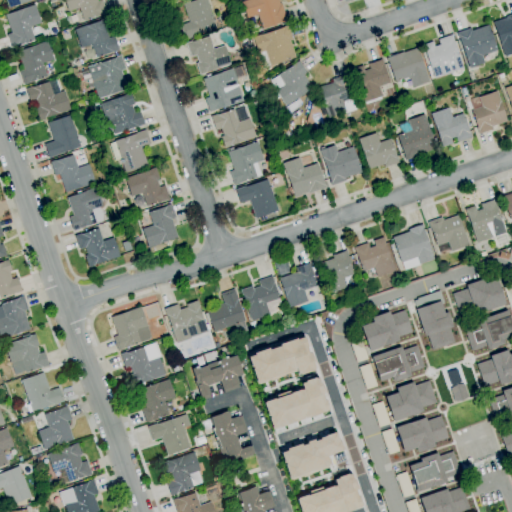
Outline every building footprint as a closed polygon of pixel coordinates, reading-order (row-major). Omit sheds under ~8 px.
[(8,8),(5,0),(31,0),(27,2),(27,4),(23,6),(23,3),(8,8)] [(83,22),(79,8),(68,12),(63,0),(96,0),(97,1),(102,0),(107,14),(83,22)] [(184,40),(180,25),(189,22),(183,4),(195,0),(205,0),(215,28),(194,36),(184,40)] [(262,29),(257,15),(246,19),(243,9),(236,11),(234,4),(246,0),(278,0),(280,6),(282,6),(287,21),(262,29)] [(11,49),(7,35),(11,33),(5,15),(23,9),(23,8),(35,4),(41,23),(30,27),(34,40),(16,46),(16,47),(11,49)] [(511,53),(504,56),(500,45),(492,22),(506,17),(505,16),(511,13),(511,53)] [(96,58),(91,44),(80,48),(74,29),(102,20),(108,38),(114,36),(118,51),(113,52),(96,58)] [(51,37),(47,27),(56,24),(60,33),(51,37)] [(263,68),(258,53),(257,53),(251,38),(284,27),(283,26),(287,25),(293,40),(290,41),(295,58),(286,61),(288,64),(283,66),(281,62),(263,68)] [(468,68),(465,58),(458,38),(456,33),(470,28),(471,31),(488,25),(497,51),(496,51),(498,57),(483,62),(484,63),(468,68)] [(434,78),(429,66),(430,66),(425,52),(424,52),(422,45),(432,42),(434,46),(440,44),(438,40),(452,35),(454,40),(453,41),(463,68),(434,78)] [(199,76),(195,64),(198,63),(196,55),(190,57),(185,43),(191,41),(192,42),(209,36),(213,49),(224,46),(230,64),(204,73),(204,74),(199,76)] [(24,85),(19,71),(23,70),(17,51),(36,45),(47,41),(53,60),(42,64),(47,77),(28,83),(28,84),(24,85)] [(395,82),(388,62),(387,62),(385,58),(403,52),(417,48),(429,82),(412,88),(409,78),(395,82)] [(98,99),(93,88),(90,89),(86,81),(84,82),(80,70),(86,68),(86,67),(94,64),(94,62),(97,61),(98,64),(116,57),(120,55),(125,69),(121,71),(127,89),(98,99)] [(364,102),(360,92),(352,69),(362,66),(364,71),(369,69),(367,64),(382,59),(383,63),(382,63),(389,83),(379,87),(382,96),(364,102)] [(285,106),(275,91),(276,90),(270,81),(278,75),(293,65),(293,64),(298,61),(306,73),(303,75),(312,88),(285,106)] [(209,113),(204,99),(208,97),(202,78),(232,68),(243,101),(223,108),(223,107),(214,111),(209,113)] [(328,118),(327,114),(322,116),(318,106),(323,105),(317,88),(333,82),(332,79),(346,74),(347,79),(353,97),(357,109),(345,114),(345,112),(328,118)] [(39,121),(35,109),(38,108),(35,101),(30,103),(25,89),(31,87),(31,88),(49,82),(53,95),(63,91),(70,109),(44,118),(44,119),(39,121)] [(511,84),(503,87),(511,117),(511,84)] [(478,135),(476,128),(470,111),(482,107),(478,97),(496,91),(500,101),(499,102),(506,121),(491,127),(492,130),(490,131),(489,130),(481,133),(481,134),(478,135)] [(113,134),(111,129),(108,130),(99,104),(130,93),(134,105),(131,106),(134,113),(139,111),(144,125),(137,127),(137,126),(121,132),(113,134)] [(289,113),(285,108),(296,101),(300,106),(289,113)] [(77,110),(75,106),(74,104),(82,102),(84,107),(77,110)] [(441,148),(439,141),(434,126),(433,126),(429,114),(448,107),(451,117),(463,113),(469,133),(470,133),(471,137),(457,142),(455,137),(450,139),(451,144),(441,148)] [(223,148),(220,137),(223,136),(220,128),(215,130),(211,116),(217,114),(217,115),(234,109),(238,123),(248,119),(254,138),(242,142),(242,141),(229,146),(229,147),(223,148)] [(49,158),(44,144),(53,141),(47,123),(69,115),(80,147),(58,154),(58,155),(49,158)] [(405,160),(396,136),(401,134),(397,124),(407,121),(407,120),(424,115),(428,126),(427,127),(432,139),(435,138),(437,145),(434,147),(435,149),(422,153),(422,154),(405,160)] [(124,173),(120,159),(114,161),(109,144),(114,142),(114,141),(136,134),(136,133),(145,130),(150,144),(141,147),(147,165),(124,173)] [(368,169),(362,150),(361,151),(357,139),(375,133),(378,142),(389,139),(396,159),(397,158),(398,163),(384,168),(383,164),(368,169)] [(234,186),(229,172),(233,170),(227,152),(246,146),(245,145),(256,142),(262,161),(256,163),(260,176),(238,184),(239,185),(234,186)] [(331,186),(329,180),(322,159),(321,159),(318,150),(334,145),(336,152),(352,147),(361,172),(344,178),(345,181),(331,186)] [(65,193),(58,174),(54,176),(50,162),(55,160),(55,161),(73,155),(77,168),(88,164),(94,183),(65,193)] [(294,197),(282,163),(298,158),(302,168),(316,163),(323,184),(324,184),(325,188),(308,194),(307,193),(294,197)] [(130,197),(124,179),(149,170),(148,169),(155,167),(159,179),(156,180),(159,187),(164,185),(169,199),(163,201),(162,200),(146,206),(141,193),(130,197)] [(255,219),(249,200),(240,204),(235,189),(245,186),(245,187),(267,180),(278,211),(255,219)] [(73,231),(68,217),(72,216),(67,197),(98,187),(103,206),(98,207),(102,211),(103,215),(102,221),(96,223),(81,228),(81,229),(73,231)] [(511,219),(510,220),(502,196),(511,192),(511,219)] [(476,243),(465,209),(474,206),(476,211),(481,209),(480,204),(494,199),(495,203),(505,233),(476,243)] [(148,248),(141,229),(152,226),(147,212),(166,206),(166,205),(171,204),(175,218),(171,220),(177,237),(159,244),(148,248)] [(440,255),(437,246),(436,246),(430,229),(427,222),(441,217),(442,220),(457,215),(464,234),(465,234),(468,245),(451,251),(450,251),(440,255)] [(404,270),(401,263),(400,263),(391,237),(408,232),(407,229),(422,224),(423,228),(422,228),(429,250),(430,249),(433,259),(419,264),(420,265),(404,270)] [(88,268),(84,256),(87,255),(84,248),(79,249),(74,235),(80,233),(80,234),(98,228),(102,241),(113,238),(119,257),(108,261),(108,260),(93,265),(93,266),(88,268)] [(376,277),(373,267),(362,271),(355,251),(354,252),(353,248),(367,243),(369,248),(374,246),(372,241),(383,237),(385,244),(384,244),(394,271),(376,277)] [(124,252),(121,243),(128,240),(131,250),(124,252)] [(328,294),(324,283),(318,264),(333,258),(332,255),(343,252),(343,251),(346,250),(348,256),(354,274),(343,278),(346,288),(328,294)] [(508,259),(499,257),(500,251),(509,254),(508,259)] [(0,297),(0,263),(3,262),(2,261),(8,259),(12,271),(9,272),(11,279),(17,277),(21,291),(16,293),(15,293),(0,297)] [(288,308),(284,297),(285,296),(278,278),(297,272),(295,268),(309,263),(311,268),(310,268),(316,286),(303,291),(307,301),(288,308)] [(250,321),(247,310),(246,311),(243,301),(239,290),(251,286),(252,289),(259,286),(258,281),(272,276),(274,282),(273,283),(281,305),(273,307),(275,313),(269,315),(250,321)] [(459,316),(452,294),(466,289),(465,285),(482,279),(484,283),(496,279),(505,304),(475,315),(474,311),(459,316)] [(511,309),(510,310),(503,287),(511,284),(511,309)] [(213,332),(209,321),(206,322),(204,314),(206,313),(205,309),(223,303),(220,294),(234,289),(245,321),(213,332)] [(432,350),(428,336),(424,337),(415,310),(416,309),(413,301),(417,299),(417,298),(439,290),(443,303),(440,304),(443,313),(447,312),(452,327),(449,328),(454,343),(432,350)] [(0,340),(0,306),(1,306),(0,304),(18,298),(18,297),(23,296),(28,310),(24,311),(30,330),(0,340)] [(176,344),(172,332),(170,327),(169,327),(167,323),(169,323),(166,315),(165,315),(163,309),(177,304),(179,310),(186,307),(186,305),(197,300),(199,306),(198,306),(207,331),(190,337),(190,339),(176,344)] [(117,351),(112,337),(117,335),(111,317),(140,307),(146,326),(147,326),(151,339),(122,349),(117,351)] [(368,351),(360,326),(372,322),(371,317),(388,312),(389,315),(404,310),(411,332),(397,337),(398,341),(368,351)] [(472,351),(464,329),(478,324),(477,321),(507,310),(511,323),(511,336),(502,340),(504,344),(487,350),(486,346),(472,351)] [(157,325),(155,319),(161,317),(163,323),(157,325)] [(251,330),(249,323),(255,322),(257,328),(251,330)] [(14,375),(10,364),(9,364),(3,345),(23,339),(21,335),(28,333),(29,336),(35,334),(39,345),(36,346),(38,353),(43,352),(48,366),(42,368),(42,367),(25,373),(25,372),(14,375)] [(312,370),(303,337),(245,353),(253,382),(294,371),(295,375),(312,370)] [(356,363),(349,342),(360,338),(367,359),(356,363)] [(393,382),(391,378),(379,382),(371,357),(400,347),(401,350),(416,345),(423,367),(409,372),(410,376),(407,378),(407,379),(402,381),(402,379),(393,382)] [(133,387),(129,375),(132,374),(130,367),(124,369),(120,354),(125,352),(126,353),(143,347),(147,360),(158,356),(165,375),(153,379),(138,384),(139,385),(133,387)] [(484,387),(476,364),(490,359),(489,356),(506,350),(508,354),(511,352),(511,380),(509,382),(510,383),(505,385),(505,383),(499,385),(498,382),(484,387)] [(202,400),(201,397),(200,398),(196,385),(191,369),(193,368),(192,367),(195,366),(196,368),(206,365),(208,370),(219,366),(216,360),(223,358),(223,356),(225,356),(226,358),(235,355),(242,374),(236,376),(238,384),(237,385),(238,388),(223,393),(222,390),(219,382),(207,386),(210,394),(208,395),(209,398),(202,400)] [(366,390),(358,367),(369,364),(377,386),(366,390)] [(28,412),(26,406),(28,405),(20,380),(43,373),(49,391),(58,388),(63,402),(53,405),(53,404),(47,406),(48,409),(43,411),(42,408),(31,412),(31,411),(28,412)] [(270,429),(327,411),(316,377),(298,382),(300,389),(261,402),(270,429)] [(145,423),(140,409),(145,407),(139,389),(168,379),(175,398),(164,402),(164,403),(170,401),(174,411),(168,413),(168,415),(150,421),(145,423)] [(393,421),(385,396),(397,392),(395,388),(412,382),(413,386),(428,381),(435,403),(421,408),(422,412),(393,421)] [(454,402),(449,388),(463,384),(468,397),(454,402)] [(495,422),(488,400),(502,395),(501,391),(511,387),(511,420),(511,421),(510,417),(495,422)] [(378,428),(371,405),(382,401),(389,424),(378,428)] [(43,450),(37,431),(48,428),(43,414),(62,408),(61,407),(66,406),(71,420),(67,422),(73,440),(55,446),(43,450)] [(224,465),(222,459),(215,462),(212,451),(220,448),(217,439),(214,439),(210,428),(213,427),(212,426),(204,429),(202,422),(209,419),(209,417),(226,411),(229,419),(238,416),(238,417),(241,416),(246,431),(243,432),(244,433),(235,436),(240,449),(248,446),(251,456),(229,463),(224,465)] [(167,456),(161,438),(152,441),(147,426),(156,423),(157,424),(186,414),(190,426),(183,428),(190,448),(167,456)] [(417,453),(415,448),(403,453),(395,428),(424,418),(425,421),(440,416),(447,438),(433,443),(434,447),(431,448),(431,449),(427,451),(426,450),(417,453)] [(0,429),(5,428),(13,447),(2,451),(7,464),(0,466),(0,429)] [(388,455),(380,432),(391,429),(399,451),(388,455)] [(511,455),(507,457),(500,435),(511,430),(511,455)] [(278,451),(287,479),(328,465),(325,456),(340,451),(334,432),(278,451)] [(60,486),(55,472),(53,472),(46,454),(57,450),(72,445),(77,443),(81,455),(78,456),(81,463),(86,461),(91,475),(85,477),(85,476),(67,482),(68,484),(60,486)] [(417,491),(408,466),(420,462),(419,459),(436,453),(438,456),(452,451),(460,474),(445,479),(446,482),(429,488),(429,487),(417,491)] [(170,496),(165,481),(169,480),(167,474),(165,474),(161,463),(193,452),(199,471),(203,483),(192,486),(193,488),(176,494),(170,496)] [(8,506),(1,488),(0,488),(0,473),(18,466),(31,497),(8,506)] [(402,498),(395,476),(406,472),(413,494),(402,498)] [(298,511),(347,511),(360,508),(349,473),(331,478),(333,486),(294,497),(298,511)] [(65,511),(64,507),(63,507),(58,493),(71,488),(88,482),(88,481),(93,480),(98,494),(93,495),(99,511),(65,511)] [(242,511),(240,506),(238,507),(234,494),(244,491),(244,490),(254,486),(257,494),(265,492),(266,492),(268,491),(274,506),(271,507),(271,508),(263,511),(242,511)] [(423,511),(418,498),(446,489),(447,492),(461,487),(469,509),(460,511),(423,511)] [(175,511),(172,500),(177,498),(177,499),(195,493),(199,506),(210,502),(213,511),(175,511)] [(406,511),(404,503),(415,499),(419,511),(406,511)]
